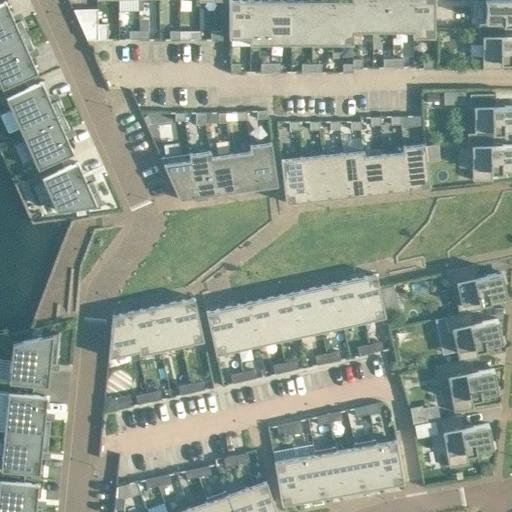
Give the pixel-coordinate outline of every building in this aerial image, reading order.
[(5,0),(0,2),(0,45),(26,33),(20,20),(20,19),(14,21),(12,15),(5,0)] [(249,0),(228,0),(228,37),(249,37),(249,0)] [(249,0),(249,37),(249,43),(270,43),(269,0),(249,0)] [(290,0),(269,0),(270,43),(290,43),(290,0)] [(310,0),(290,0),(290,43),(311,43),(310,0)] [(330,0),(310,0),(311,43),(331,43),(330,0)] [(330,0),(331,43),(352,43),(352,30),(351,30),(351,0),(330,0)] [(371,0),(351,0),(351,30),(352,30),(372,30),(371,0)] [(392,0),(371,0),(372,30),(392,30),(392,0)] [(412,0),(392,0),(392,30),(412,30),(413,30),(412,0)] [(412,0),(413,30),(412,30),(412,36),(434,36),(433,0),(412,0)] [(511,0),(484,0),(485,22),(504,22),(504,24),(511,23),(511,0)] [(97,23),(97,17),(77,17),(86,39),(97,39),(97,38),(97,30),(97,23)] [(485,22),(478,22),(478,36),(482,36),(482,68),(501,68),(501,62),(511,61),(511,59),(511,58),(511,35),(504,35),(504,24),(504,22),(485,22)] [(107,30),(97,30),(97,38),(107,38),(107,30)] [(26,33),(0,45),(0,84),(1,87),(37,71),(31,57),(28,51),(33,48),(33,47),(26,33)] [(41,81),(6,97),(11,108),(19,126),(21,132),(62,114),(56,100),(56,99),(50,102),(48,95),(41,81)] [(443,90),(443,103),(464,102),(464,90),(443,90)] [(495,92),(469,93),(469,107),(473,107),(474,132),(493,131),(503,131),(502,128),(511,128),(511,105),(495,105),(495,92)] [(265,109),(256,110),(256,117),(266,117),(265,109)] [(245,111),(236,111),(236,119),(246,118),(245,111)] [(205,112),(195,112),(195,123),(205,123),(205,122),(205,119),(205,112)] [(225,112),(205,112),(205,119),(205,122),(225,121),(225,112)] [(62,114),(21,132),(24,138),(32,156),(37,168),(73,152),(66,137),(63,131),(69,129),(69,128),(62,114)] [(156,114),(146,116),(148,125),(158,123),(156,114)] [(421,115),(400,115),(400,123),(400,126),(422,124),(421,115)] [(474,132),(467,132),(467,146),(471,146),(472,179),(491,179),(491,171),(501,170),(501,168),(511,167),(511,144),(493,145),(493,131),(474,132)] [(270,141),(249,144),(250,150),(256,187),(276,184),(270,141)] [(424,143),(402,145),(402,151),(403,151),(407,188),(428,186),(424,143)] [(363,149),(342,152),(347,195),(367,193),(363,155),(363,149)] [(210,150),(189,153),(195,196),(215,193),(210,156),(211,156),(210,150)] [(250,150),(230,153),(235,190),(256,187),(250,150)] [(402,151),(383,153),(387,191),(407,188),(403,151),(402,151)] [(342,152),(321,154),(326,197),(347,195),(342,152)] [(189,153),(160,157),(178,198),(195,196),(189,153)] [(211,156),(210,156),(215,193),(235,190),(230,153),(211,156)] [(363,155),(367,193),(387,191),(383,153),(363,155)] [(321,154),(301,156),(306,199),(326,197),(321,154)] [(301,156),(280,158),(285,202),(306,199),(301,156)] [(77,161),(41,177),(43,180),(51,198),(56,209),(85,206),(102,204),(92,180),(92,179),(86,182),(83,175),(77,161)] [(75,207),(76,214),(86,213),(85,206),(75,207)] [(474,264),(445,270),(448,284),(452,283),(458,312),(470,310),(481,307),(480,302),(490,300),(489,298),(506,294),(501,271),(477,277),(474,264)] [(375,273),(354,278),(363,320),(385,315),(375,273)] [(354,278),(333,282),(342,325),(363,320),(354,278)] [(333,282),(312,287),(321,329),(342,325),(333,282)] [(392,284),(379,287),(382,301),(395,298),(392,284)] [(312,287),(291,292),(300,334),(321,329),(312,287)] [(291,292),(269,296),(279,339),(300,334),(291,292)] [(269,296),(248,301),(258,343),(279,339),(269,296)] [(194,297),(172,301),(181,344),(203,339),(197,312),(194,297)] [(172,301),(150,306),(160,349),(181,344),(172,301)] [(248,301),(227,306),(237,348),(258,343),(248,301)] [(150,306),(129,311),(137,350),(138,353),(160,349),(150,306)] [(227,306),(206,310),(215,353),(237,348),(227,306)] [(458,312),(445,315),(448,329),(452,328),(459,360),(466,359),(478,356),(476,349),(485,347),(484,344),(502,340),(497,318),(473,323),(470,310),(458,312)] [(111,328),(108,356),(109,356),(137,350),(129,311),(112,315),(111,328)] [(12,343),(8,381),(47,385),(49,363),(55,363),(58,331),(41,336),(12,342),(12,343)] [(380,341),(368,343),(370,351),(382,349),(380,341)] [(368,343),(356,346),(358,354),(370,351),(368,343)] [(338,350),(326,353),(328,361),(340,358),(338,350)] [(326,353),(314,355),(316,363),(328,361),(326,353)] [(296,359),(284,362),(286,370),(298,367),(296,359)] [(459,360),(435,366),(439,380),(448,377),(456,412),(475,407),(473,398),(482,395),(481,393),(499,389),(493,366),(469,372),(466,359),(459,360)] [(284,362),(272,364),(274,373),(286,370),(284,362)] [(254,369),(242,371),(243,379),(255,377),(254,369)] [(242,371),(230,374),(232,382),(243,379),(242,371)] [(201,380),(190,383),(191,391),(203,388),(201,380)] [(190,383),(178,385),(180,393),(191,391),(190,383)] [(159,389),(147,392),(149,400),(160,398),(159,389)] [(0,391),(0,430),(4,430),(48,435),(50,419),(44,418),(46,396),(7,392),(0,391)] [(147,392),(135,395),(137,403),(149,400),(147,392)] [(103,397),(102,407),(103,411),(117,408),(114,394),(105,397),(103,397)] [(380,402),(367,404),(368,413),(382,410),(380,402)] [(437,403),(423,406),(425,419),(440,416),(437,403)] [(367,404),(353,407),(355,415),(368,413),(367,404)] [(339,410),(327,413),(329,421),(341,418),(339,410)] [(327,413),(316,415),(317,423),(329,421),(327,413)] [(462,415),(436,420),(438,431),(438,432),(442,432),(449,466),(468,463),(466,453),(475,451),(475,448),(492,445),(488,422),(464,427),(462,415)] [(299,419),(288,422),(289,430),(290,434),(302,431),(301,427),(299,419)] [(288,422),(276,424),(277,432),(289,430),(288,422)] [(4,430),(0,466),(0,468),(38,473),(41,450),(47,451),(48,435),(4,430)] [(395,438),(373,442),(381,485),(403,481),(395,438)] [(373,439),(353,442),(353,446),(361,489),(381,485),(373,442),(373,439)] [(333,446),(313,450),(313,453),(321,496),(341,492),(333,449),(333,446)] [(353,446),(333,449),(341,492),(361,489),(353,446)] [(247,452),(235,454),(237,463),(248,460),(247,452)] [(313,453),(293,457),(301,499),(321,496),(313,453)] [(235,454),(223,457),(225,465),(237,463),(235,454)] [(293,457),(274,460),(281,503),(301,499),(293,457)] [(208,464),(196,467),(198,475),(210,472),(208,464)] [(196,467),(184,470),(186,478),(198,475),(196,467)] [(168,473),(156,476),(158,484),(169,481),(168,473)] [(156,476),(144,478),(146,487),(158,484),(156,476)] [(0,479),(0,511),(40,511),(41,506),(35,506),(37,483),(0,479)] [(265,479),(246,486),(255,511),(276,511),(274,505),(265,479)] [(116,485),(115,496),(123,496),(126,496),(127,495),(123,484),(116,485)] [(255,511),(246,486),(227,493),(233,511),(255,511)] [(226,490),(206,497),(208,500),(211,511),(233,511),(227,493),(226,490)] [(211,511),(208,500),(188,507),(190,511),(211,511)]
